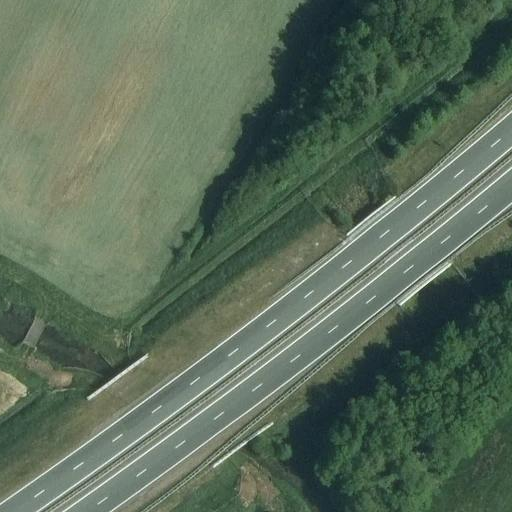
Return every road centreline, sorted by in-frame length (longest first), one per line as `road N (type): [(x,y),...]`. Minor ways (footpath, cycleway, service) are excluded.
road 1 (trunk): [(511,130),(361,256),(16,511)]
road 2 (trunk): [(91,511),(511,186)]
